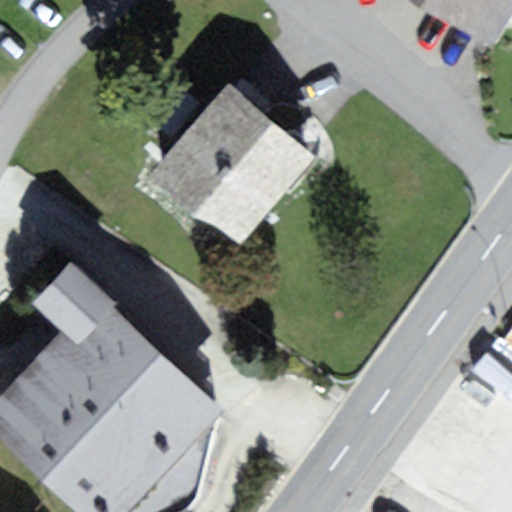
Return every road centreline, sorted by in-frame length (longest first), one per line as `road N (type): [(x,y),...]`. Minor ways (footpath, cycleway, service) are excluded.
road 1 (primary): [(301,511),(511,219)]
road 2 (residential): [(511,178),(298,0)]
road 3 (residential): [(116,0),(38,74),(0,141)]
